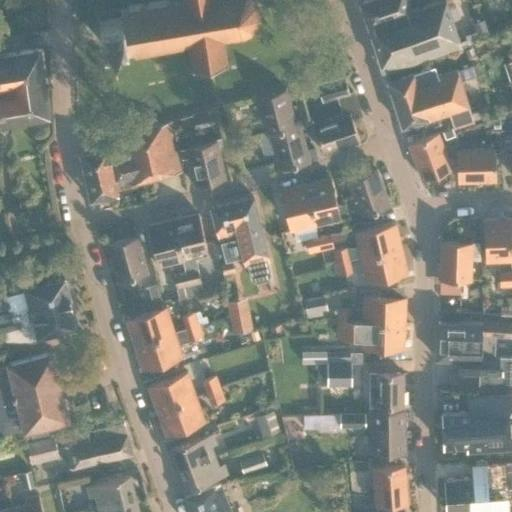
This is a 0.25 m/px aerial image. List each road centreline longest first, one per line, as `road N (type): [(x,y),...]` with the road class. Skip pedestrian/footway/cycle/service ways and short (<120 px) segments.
road 1 (residential): [(82,225),(390,140)]
road 2 (residential): [(429,511),(425,265),(415,201)]
road 3 (residential): [(177,511),(82,225)]
road 4 (residential): [(82,225),(65,143),(58,0)]
road 5 (residential): [(390,140),(342,0)]
